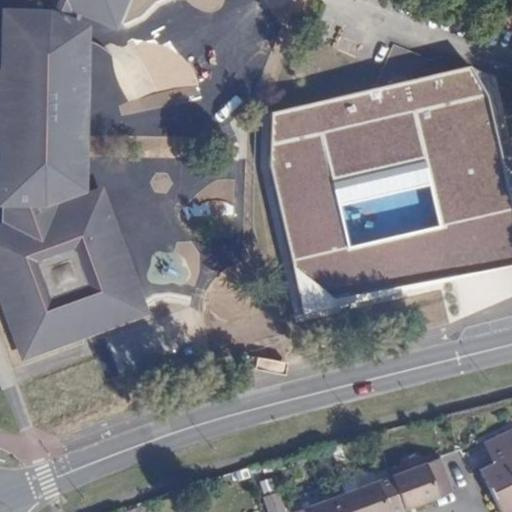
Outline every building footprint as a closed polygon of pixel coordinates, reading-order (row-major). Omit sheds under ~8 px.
[(14,0),(11,8),(7,7),(6,13),(0,12),(0,202),(4,203),(4,214),(4,228),(0,229),(0,282),(26,355),(143,312),(105,208),(88,214),(83,198),(58,207),(84,189),(83,174),(81,142),(84,53),(85,24),(85,11),(115,24),(124,0),(14,0)] [(497,257),(511,252),(511,207),(486,96),(468,67),(270,114),(268,166),(292,268),(303,315),(441,282),(497,257)] [(88,214),(105,208),(99,192),(92,195),(83,198),(88,214)] [(511,429),(483,443),(489,456),(498,452),(501,460),(492,463),(479,470),(485,483),(490,493),(511,482),(511,429)] [(498,452),(489,456),(492,463),(501,460),(498,452)] [(440,459),(391,477),(403,510),(452,492),(440,459)] [(391,477),(342,495),(348,511),(398,511),(403,510),(391,477)] [(511,482),(490,493),(496,506),(498,511),(508,511),(511,510),(511,482)] [(294,511),(348,511),(342,495),(294,511)]
